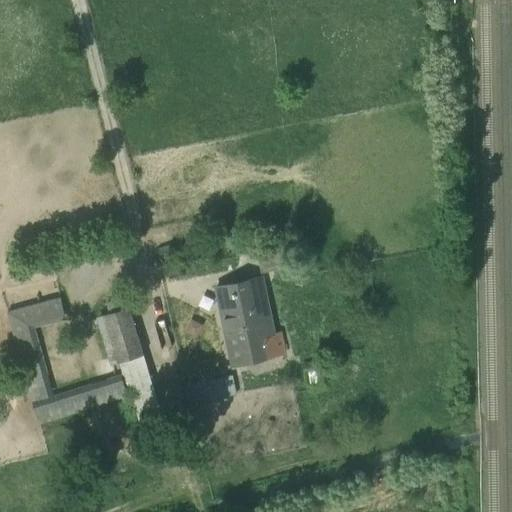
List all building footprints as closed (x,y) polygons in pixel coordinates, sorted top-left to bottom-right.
[(257,248),(262,272),(287,267),(282,243),(257,248)] [(217,287),(234,365),(266,357),(266,359),(285,354),(284,353),(285,353),(281,332),(275,333),(263,277),(217,287)] [(8,311),(21,359),(34,355),(24,321),(65,310),(61,297),(8,311)] [(106,315),(120,360),(143,353),(129,307),(106,315)] [(21,359),(23,364),(35,361),(45,396),(33,400),(34,403),(46,399),(49,407),(84,395),(88,407),(93,406),(89,394),(125,383),(122,375),(54,397),(34,326),(67,317),(65,310),(24,321),(34,355),(21,359)] [(120,360),(106,315),(97,317),(111,363),(120,360)] [(204,325),(192,317),(185,330),(197,337),(204,325)] [(131,381),(134,394),(154,387),(150,374),(143,353),(120,360),(127,382),(131,381)] [(23,364),(33,400),(45,396),(35,361),(23,364)] [(304,363),(307,386),(323,384),(321,362),(304,363)] [(186,385),(189,403),(236,394),(233,376),(186,385)] [(125,383),(89,394),(93,406),(128,395),(125,383)] [(166,427),(154,387),(134,394),(146,433),(166,427)] [(49,407),(46,399),(34,403),(40,423),(88,407),(84,395),(49,407)]
